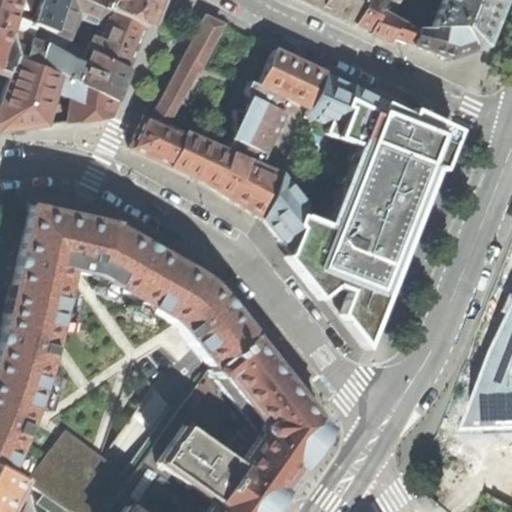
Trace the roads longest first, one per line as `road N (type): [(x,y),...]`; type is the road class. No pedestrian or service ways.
road 1 (unclassified): [(387,436),(235,235),(167,192),(102,171),(0,170)]
road 2 (residential): [(246,0),(511,114)]
road 3 (residential): [(387,436),(439,364),(511,183)]
